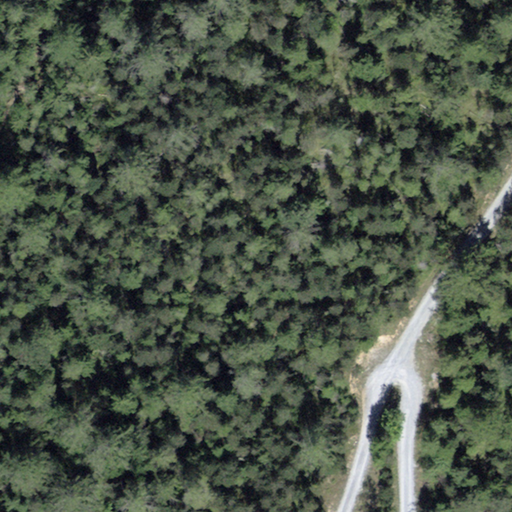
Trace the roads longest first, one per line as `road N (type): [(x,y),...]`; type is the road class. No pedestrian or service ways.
road 1 (track): [(341,511),(372,388),(389,375),(410,324),(511,171)]
road 2 (track): [(389,375),(404,376),(409,390),(402,511)]
